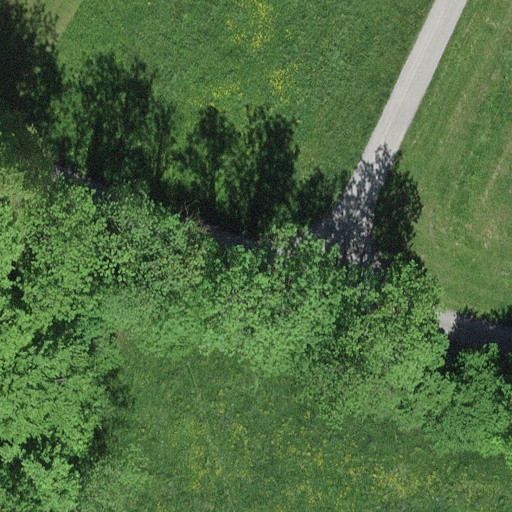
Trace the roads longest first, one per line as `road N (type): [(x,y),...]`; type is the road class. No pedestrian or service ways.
road 1 (residential): [(0,152),(126,224),(312,294),(511,335)]
road 2 (track): [(453,0),(312,294)]
